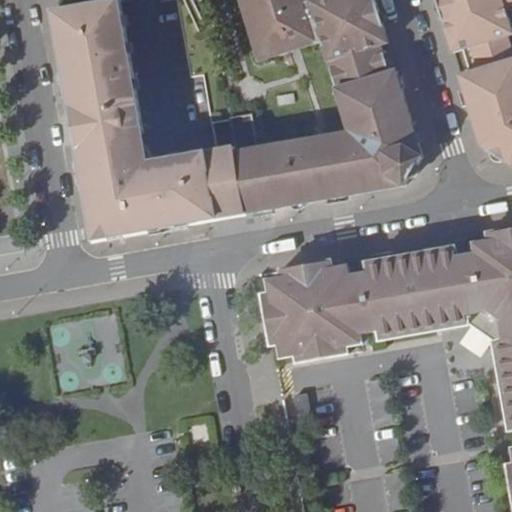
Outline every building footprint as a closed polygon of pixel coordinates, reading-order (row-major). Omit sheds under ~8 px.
[(255,117),(231,121),(236,152),(248,215),(406,187),(424,158),(397,72),(389,74),(381,46),(389,43),(375,0),(318,0),(307,3),(306,0),(242,0),(272,93),(330,76),(347,134),(261,149),(255,117)] [(511,0),(438,0),(454,53),(464,51),(471,75),(462,77),(483,147),(511,165),(511,49),(508,37),(511,35),(504,9),(511,6),(511,0)] [(142,133),(117,2),(54,12),(95,242),(248,215),(236,152),(151,166),(151,169),(146,170),(140,134),(142,133)] [(272,297),(262,298),(271,346),(281,345),(284,359),(298,356),(300,364),(346,356),(345,348),(360,346),(358,335),(378,332),(380,342),(468,326),(473,330),(488,340),(493,344),(508,431),(511,430),(511,468),(506,469),(511,500),(511,230),(489,235),(491,243),(475,246),(477,255),(456,260),(453,249),(366,264),(367,275),(347,279),(345,268),(331,271),(329,263),(283,271),(284,279),(269,282),(272,297)] [(488,340),(473,330),(462,347),(478,358),(488,340)]
